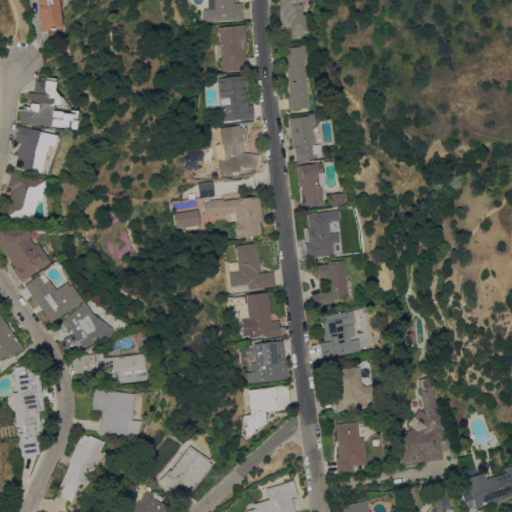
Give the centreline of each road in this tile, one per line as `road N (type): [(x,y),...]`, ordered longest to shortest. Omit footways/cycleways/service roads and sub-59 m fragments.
road 1 (residential): [(304,413),(195,511),(61,432),(60,374),(0,284),(14,65)]
road 2 (residential): [(315,511),(260,0)]
